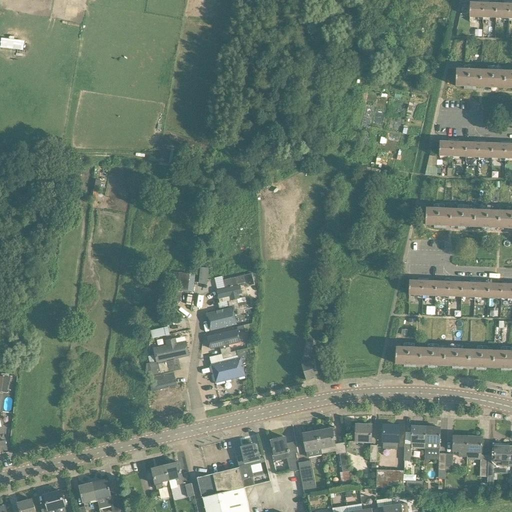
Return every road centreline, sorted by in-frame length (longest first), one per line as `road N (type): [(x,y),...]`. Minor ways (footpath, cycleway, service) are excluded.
road 1 (tertiary): [(511,407),(375,393),(199,428)]
road 2 (tertiary): [(199,428),(0,477)]
road 3 (residential): [(199,428),(191,386),(203,295)]
